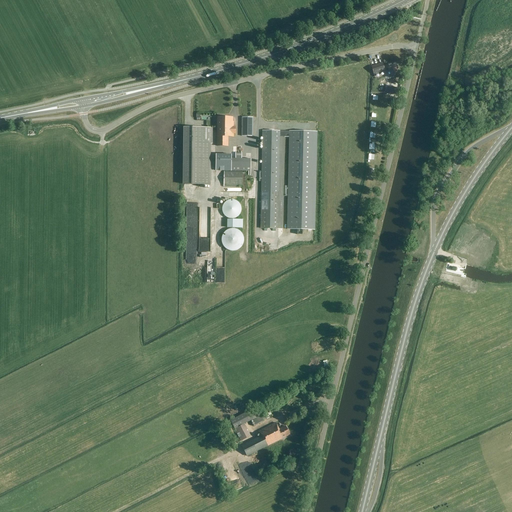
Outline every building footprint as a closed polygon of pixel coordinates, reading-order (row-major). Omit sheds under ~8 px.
[(398,74),(396,69),(398,69),(396,62),(386,65),(387,65),(383,66),(382,63),(371,67),(374,74),(384,70),(388,68),(389,72),(390,72),(391,76),(398,74)] [(250,114),(242,114),(242,138),(250,138),(250,114)] [(217,117),(217,146),(227,146),(228,137),(233,137),(233,134),(235,134),(235,127),(233,127),(233,122),(232,122),(232,117),(217,117)] [(212,144),(212,128),(184,128),(183,185),(210,185),(210,144),(212,144)] [(282,229),(284,137),(290,137),(287,229),(297,229),(297,234),(302,235),(302,230),(314,230),(317,132),(263,131),(261,229),(282,229)] [(251,159),(241,159),(242,153),(235,153),(235,159),(231,159),(231,155),(216,155),(216,170),(250,171),(251,159)] [(242,173),(222,172),(222,185),(242,185),(242,173)] [(237,201),(235,200),(232,200),(229,200),(227,201),(224,203),(223,205),(222,207),(222,210),(223,213),(224,215),(226,217),(228,218),(231,219),(234,218),(236,217),(238,216),(240,214),(241,211),(241,208),(240,206),(239,203),(237,201)] [(221,239),(221,240),(221,241),(221,242),(222,243),(222,244),(222,245),(223,245),(223,246),(224,247),(224,248),(225,248),(226,249),(227,249),(228,250),(229,250),(229,251),(230,251),(231,251),(232,251),(233,251),(234,251),(235,251),(236,250),(237,250),(238,249),(239,249),(240,248),(241,247),(242,246),(242,245),(243,244),(243,243),(243,242),(244,241),(244,240),(244,239),(243,238),(243,237),(243,236),(243,235),(242,234),(242,233),(241,233),(240,232),(240,231),(239,231),(238,230),(237,230),(236,229),(235,229),(234,229),(233,229),(232,229),(231,229),(230,229),(229,229),(228,230),(227,230),(226,231),(225,231),(224,232),(224,233),(223,233),(223,234),(222,235),(222,236),(222,237),(221,238),(221,239)] [(200,250),(210,250),(210,233),(200,233),(200,250)] [(197,262),(197,251),(187,252),(188,262),(197,262)] [(302,394),(298,396),(303,405),(307,402),(302,394)] [(244,424),(252,420),(255,426),(264,421),(269,418),(267,413),(264,414),(262,410),(259,411),(259,410),(249,414),(248,411),(230,421),(241,441),(250,436),(244,424)] [(247,456),(289,435),(285,426),(279,429),(276,423),(259,432),(261,436),(242,446),(247,456)]
